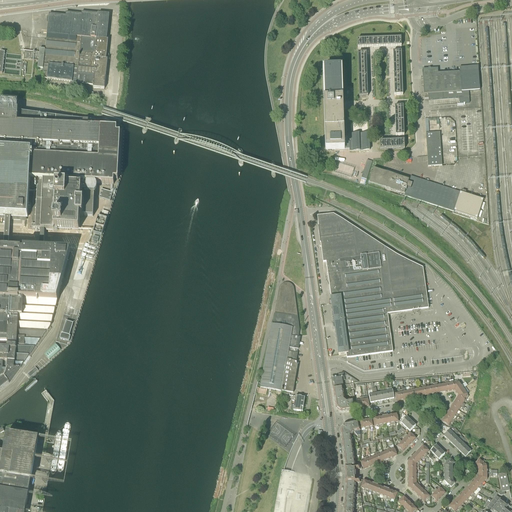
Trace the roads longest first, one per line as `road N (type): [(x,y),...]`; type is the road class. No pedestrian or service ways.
road 1 (tertiary): [(296,190),(328,421)]
road 2 (tertiary): [(296,190),(289,85),(308,38)]
road 3 (residential): [(425,28),(414,39),(420,146),(405,153)]
